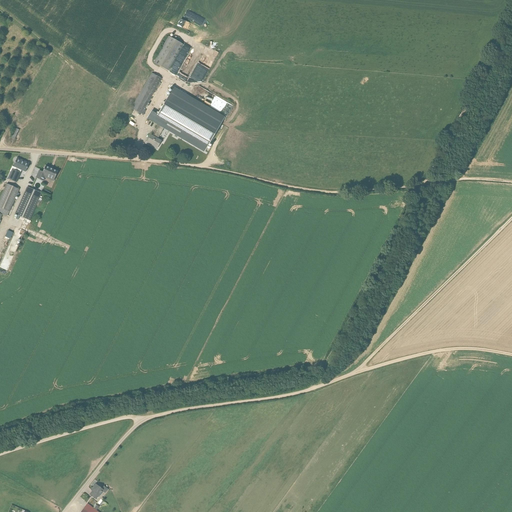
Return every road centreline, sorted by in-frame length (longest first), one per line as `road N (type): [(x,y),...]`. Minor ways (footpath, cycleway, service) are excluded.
road 1 (unclassified): [(63,511),(150,417),(305,391),(356,372)]
road 2 (track): [(422,185),(318,191),(204,168)]
road 3 (track): [(356,372),(511,217)]
road 4 (track): [(511,14),(422,185)]
road 5 (unclassified): [(0,149),(159,161)]
road 6 (track): [(356,372),(446,349),(511,354)]
road 7 (track): [(0,454),(119,418),(142,421)]
